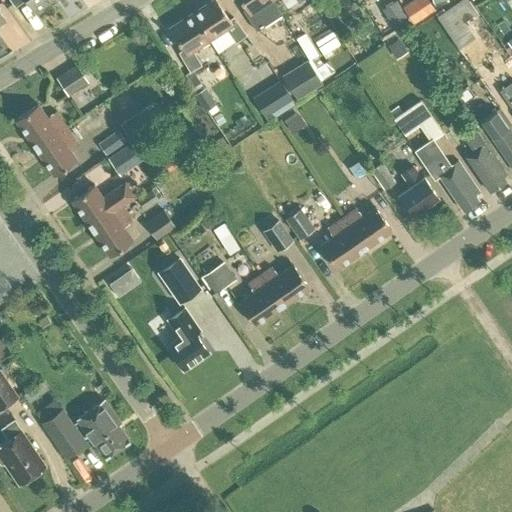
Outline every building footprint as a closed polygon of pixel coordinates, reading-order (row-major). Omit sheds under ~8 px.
[(17,0),(27,0),(36,12),(41,8),(42,10),(55,1),(54,0),(9,0),(12,4),(17,0)] [(213,0),(192,14),(209,39),(225,28),(236,42),(245,36),(233,17),(229,20),(216,0),(213,0)] [(241,12),(253,31),(263,25),(254,10),(268,0),(239,0),(245,9),(241,12)] [(393,0),(381,8),(394,29),(408,21),(395,0),(393,0)] [(411,0),(404,4),(413,20),(433,8),(429,1),(428,0),(411,0)] [(453,40),(469,29),(452,5),(436,16),(453,40)] [(178,53),(190,71),(201,65),(192,50),(209,39),(192,14),(170,29),(183,49),(178,53)] [(312,37),(324,57),(332,53),(329,49),(339,43),(329,26),(312,37)] [(297,37),(310,58),(318,53),(305,32),(297,37)] [(491,33),(467,51),(479,68),(503,50),(491,33)] [(399,38),(387,45),(394,57),(406,49),(399,38)] [(309,59),(283,75),(297,99),(323,83),(309,59)] [(53,76),(66,94),(86,80),(73,62),(53,76)] [(279,79),(252,97),(264,116),(291,99),(279,79)] [(511,84),(500,93),(511,109),(511,84)] [(216,102),(205,85),(193,92),(204,109),(216,102)] [(392,118),(403,134),(417,125),(428,140),(441,131),(419,99),(392,118)] [(15,119),(34,147),(65,126),(55,111),(47,117),(38,104),(15,119)] [(140,110),(120,124),(130,137),(149,123),(140,110)] [(482,122),(493,138),(492,139),(511,167),(511,127),(511,126),(505,130),(493,114),(482,122)] [(34,147),(54,175),(76,159),(67,146),(75,140),(65,126),(34,147)] [(102,142),(110,154),(130,140),(122,128),(102,142)] [(501,178),(506,175),(476,132),(464,140),(473,153),(466,157),(491,192),(504,182),(501,178)] [(109,159),(120,175),(150,155),(138,138),(109,159)] [(479,193),(457,162),(449,167),(431,140),(414,151),(433,180),(438,176),(463,211),(478,201),(474,196),(479,193)] [(156,167),(162,175),(178,164),(172,156),(156,167)] [(370,169),(384,190),(395,182),(381,162),(370,169)] [(413,167),(402,175),(410,187),(398,196),(412,216),(438,198),(424,178),(422,179),(413,167)] [(71,200),(90,228),(121,206),(135,197),(125,182),(102,197),(94,184),(71,200)] [(151,188),(137,198),(144,208),(158,199),(151,188)] [(90,228),(109,256),(132,240),(123,227),(131,221),(121,206),(90,228)] [(356,208),(341,218),(363,249),(391,230),(375,207),(362,216),(356,208)] [(287,218),(301,239),(315,229),(301,208),(287,218)] [(163,209),(144,223),(156,239),(174,225),(163,209)] [(363,249),(341,218),(327,228),(333,236),(319,246),(335,268),(363,249)] [(213,229),(219,239),(229,232),(223,222),(213,229)] [(292,242),(279,223),(259,238),(272,256),(292,242)] [(179,257),(158,271),(179,301),(199,287),(179,257)] [(234,281),(222,263),(203,276),(215,294),(234,281)] [(259,275),(281,306),(308,287),(292,264),(277,275),(271,267),(259,275)] [(137,265),(111,281),(118,292),(144,276),(137,265)] [(238,302),(254,325),(281,306),(259,275),(247,283),(253,292),(238,302)] [(166,345),(183,369),(208,352),(195,333),(199,330),(184,307),(168,319),(180,337),(166,345)] [(0,407),(17,396),(0,371),(0,407)] [(28,401),(39,394),(33,386),(23,394),(28,401)] [(62,409),(61,409),(43,422),(41,423),(65,456),(85,442),(85,441),(90,437),(105,458),(129,440),(118,425),(121,423),(104,399),(103,399),(76,418),(78,421),(73,425),(62,409)] [(5,464),(19,484),(45,466),(14,420),(1,429),(8,439),(0,443),(0,462),(0,463),(5,464)]
